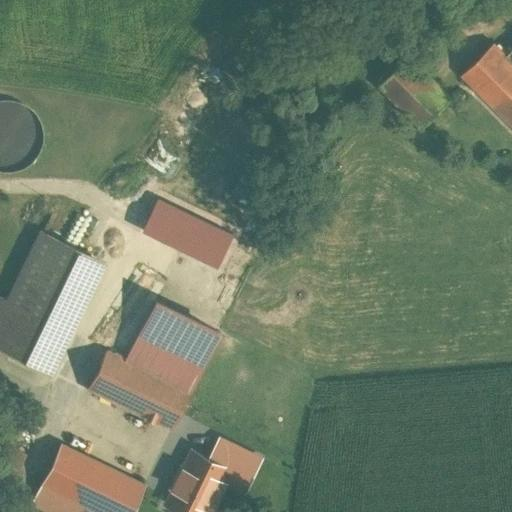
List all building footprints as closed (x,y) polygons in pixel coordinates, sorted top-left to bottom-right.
[(511,46),(508,41),(463,76),(511,127),(511,46)] [(417,64),(384,94),(420,133),(453,103),(417,64)] [(0,170),(7,172),(20,171),(31,166),(39,157),(45,146),(46,134),(43,122),(37,111),(27,104),(15,100),(3,100),(0,101),(0,170)] [(109,263),(47,234),(16,301),(0,293),(0,340),(60,369),(109,263)] [(166,293),(137,273),(92,333),(102,343),(93,360),(106,366),(115,348),(135,357),(166,293)] [(106,366),(94,392),(195,440),(181,469),(216,486),(240,435),(191,411),(232,325),(166,293),(135,357),(115,348),(106,366)] [(135,511),(150,484),(68,444),(37,506),(49,511),(135,511)]
